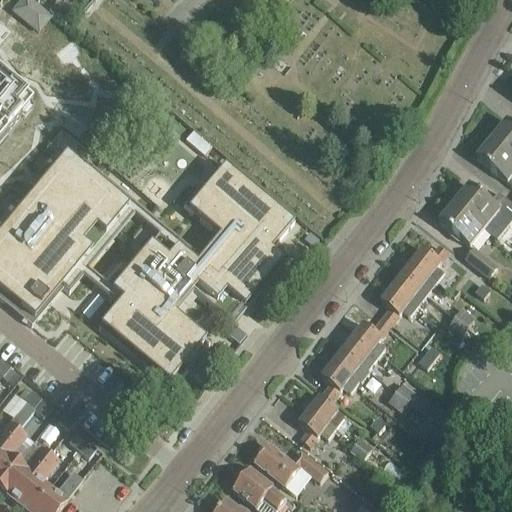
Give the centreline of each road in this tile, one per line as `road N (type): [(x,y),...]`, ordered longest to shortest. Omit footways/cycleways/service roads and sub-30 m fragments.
road 1 (residential): [(184,469),(419,164),(510,0)]
road 2 (residential): [(0,313),(184,469)]
